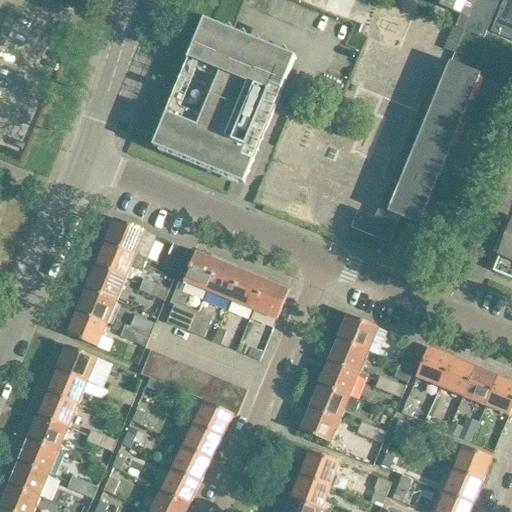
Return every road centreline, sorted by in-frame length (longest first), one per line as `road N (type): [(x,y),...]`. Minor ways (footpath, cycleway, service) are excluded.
road 1 (residential): [(216,511),(324,258)]
road 2 (residential): [(324,258),(86,161)]
road 3 (residential): [(0,370),(86,161)]
road 4 (residential): [(511,336),(324,258)]
road 5 (residential): [(86,161),(138,0)]
